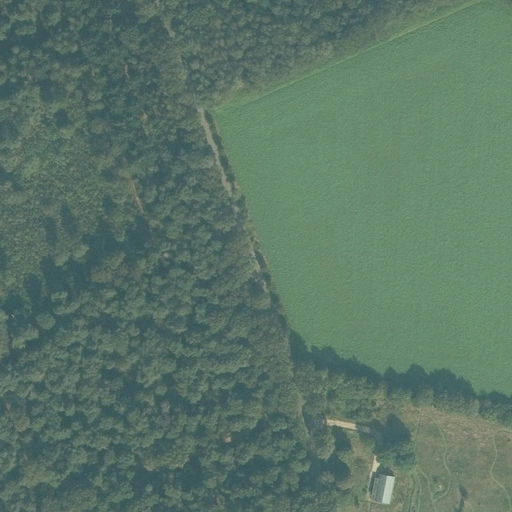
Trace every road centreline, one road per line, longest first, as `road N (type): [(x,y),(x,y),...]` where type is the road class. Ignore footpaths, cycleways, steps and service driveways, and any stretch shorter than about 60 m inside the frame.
road 1 (unclassified): [(314,511),(304,411),(157,0)]
road 2 (track): [(304,411),(61,511)]
